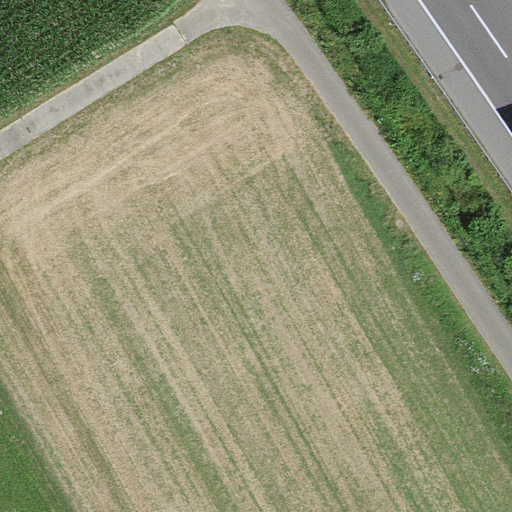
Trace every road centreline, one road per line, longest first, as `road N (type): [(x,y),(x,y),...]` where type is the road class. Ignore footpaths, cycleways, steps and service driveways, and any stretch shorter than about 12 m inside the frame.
road 1 (track): [(511,360),(260,0)]
road 2 (track): [(0,160),(261,2)]
